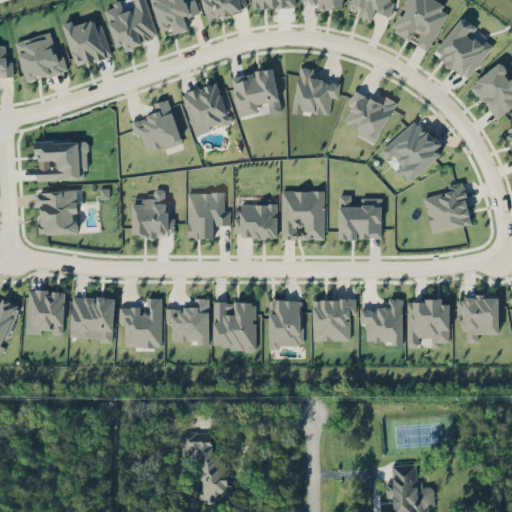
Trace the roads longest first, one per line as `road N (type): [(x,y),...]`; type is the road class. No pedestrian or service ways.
road 1 (residential): [(0,117),(250,41),(335,42),(411,76),(460,121),(491,177),(506,253)]
road 2 (residential): [(506,253),(411,269),(119,268),(11,255)]
road 3 (residential): [(11,255),(4,117)]
